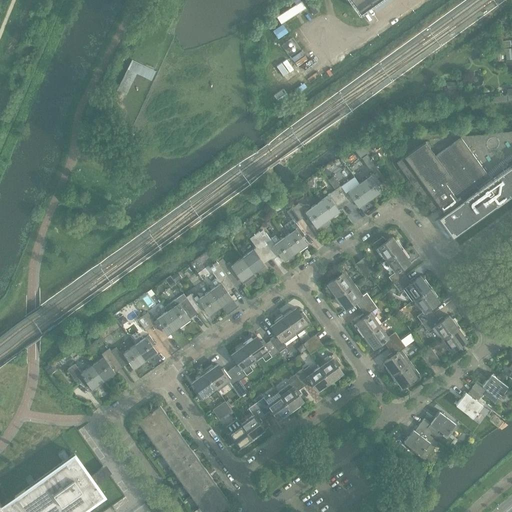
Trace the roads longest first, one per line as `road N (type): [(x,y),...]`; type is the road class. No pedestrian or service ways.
road 1 (residential): [(177,511),(108,415),(163,377)]
road 2 (residential): [(234,474),(367,376)]
road 3 (residential): [(163,377),(297,281)]
road 4 (residential): [(262,511),(394,414)]
road 5 (residential): [(297,281),(398,210)]
road 6 (residential): [(394,414),(493,345)]
road 7 (residential): [(234,474),(163,377)]
